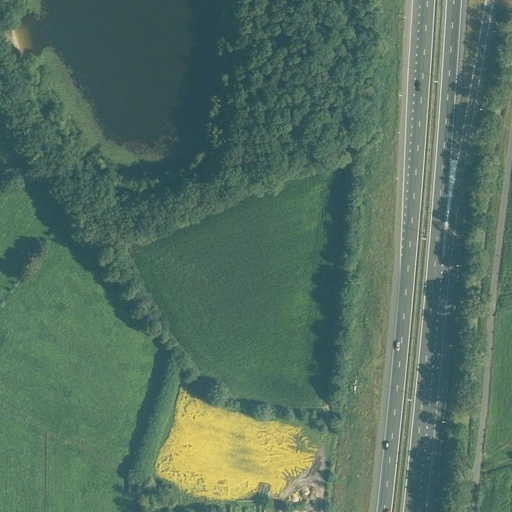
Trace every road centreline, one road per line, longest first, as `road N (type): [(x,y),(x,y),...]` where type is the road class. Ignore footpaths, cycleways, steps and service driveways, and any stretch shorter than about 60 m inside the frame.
road 1 (motorway): [(427,0),(382,511)]
road 2 (motorway): [(436,260),(492,0)]
road 3 (motorway): [(436,260),(454,0)]
road 4 (motorway): [(408,511),(436,260)]
